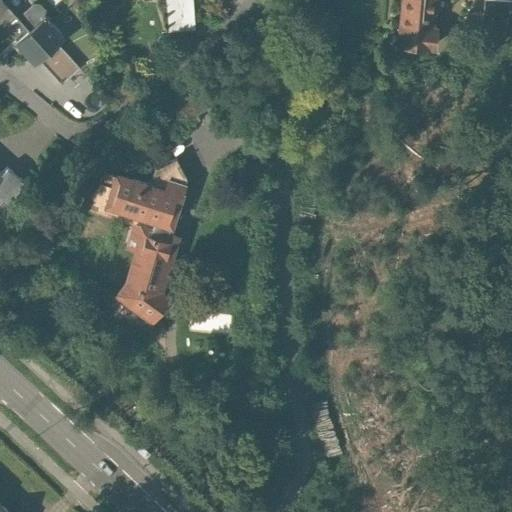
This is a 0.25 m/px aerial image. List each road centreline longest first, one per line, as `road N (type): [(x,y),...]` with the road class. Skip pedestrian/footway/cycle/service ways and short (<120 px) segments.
road 1 (residential): [(274,511),(296,481),(284,12)]
road 2 (residential): [(0,87),(53,127),(114,141),(284,12)]
road 3 (primary): [(141,511),(0,380)]
